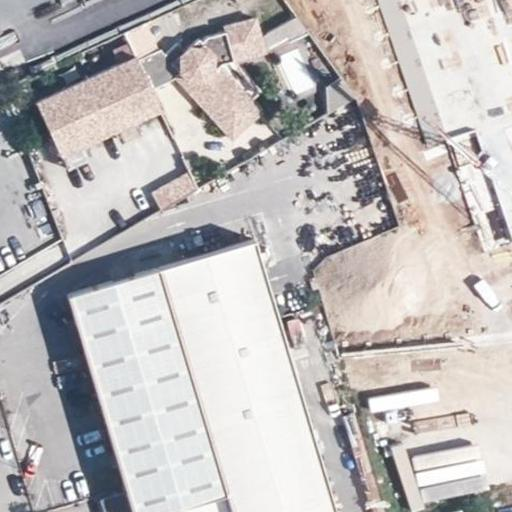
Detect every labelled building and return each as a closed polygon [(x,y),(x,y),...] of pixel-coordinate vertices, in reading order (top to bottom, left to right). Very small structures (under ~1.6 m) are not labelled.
[(511,0),(407,0),(468,173),(485,174),(511,250),(511,0)] [(191,88),(235,134),(263,107),(251,95),(260,86),(234,55),(265,47),(256,12),(224,21),(226,28),(199,36),(174,58),(197,81),(191,88)] [(0,53),(15,48),(10,34),(0,37),(0,53)] [(35,100),(61,154),(84,143),(160,107),(135,53),(35,100)] [(24,76),(2,87),(11,111),(35,100),(24,76)] [(345,84),(325,86),(328,110),(349,107),(345,84)] [(84,143),(61,154),(66,166),(89,156),(84,143)] [(149,189),(159,206),(196,184),(186,167),(149,189)] [(327,511),(248,241),(67,294),(125,491),(99,498),(103,511),(327,511)] [(404,428),(405,442),(447,439),(446,424),(404,428)] [(34,511),(54,505),(45,479),(25,486),(34,511)]
